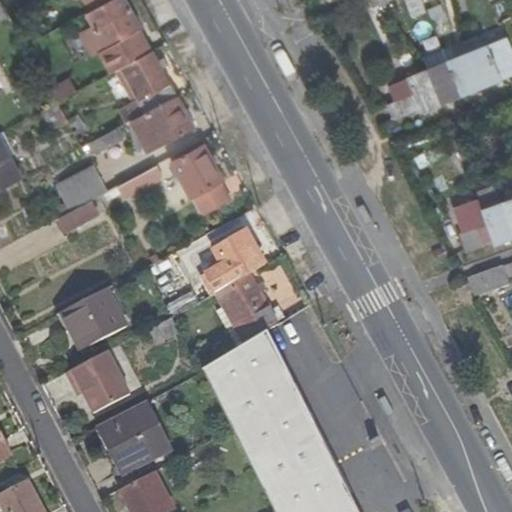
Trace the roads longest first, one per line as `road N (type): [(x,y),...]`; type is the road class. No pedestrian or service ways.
road 1 (primary): [(211,0),(493,511)]
road 2 (residential): [(87,511),(0,344)]
